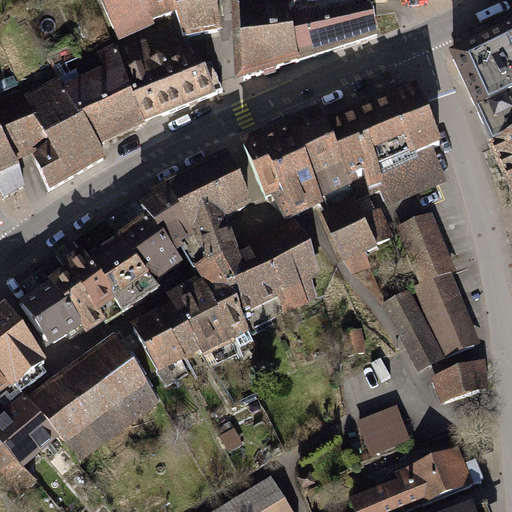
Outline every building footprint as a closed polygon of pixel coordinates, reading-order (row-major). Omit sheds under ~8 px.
[(91,0),(112,43),(164,21),(176,45),(216,29),(206,0),(91,0)] [(322,6),(321,0),(239,0),(229,47),(244,87),(374,43),(367,4),(322,6)] [(511,35),(449,65),(511,226),(511,35)] [(217,95),(196,44),(157,59),(148,38),(96,55),(100,66),(35,94),(31,85),(6,96),(0,83),(0,178),(29,163),(43,191),(105,161),(100,152),(146,132),(143,127),(217,95)] [(453,181),(418,88),(396,97),(319,130),(311,117),(230,155),(260,210),(275,203),(287,223),(362,183),(379,210),(453,181)] [(221,160),(145,200),(154,215),(181,261),(193,253),(234,227),(252,217),(221,160)] [(350,198),(315,213),(341,278),(392,247),(378,216),(363,224),(350,198)] [(154,215),(89,262),(121,306),(126,314),(189,271),(181,261),(154,215)] [(434,218),(397,232),(421,292),(454,279),(457,277),(434,218)] [(212,285),(129,335),(162,385),(251,336),(246,320),(282,304),(290,320),(327,302),(316,278),(325,274),(303,227),(247,252),(234,227),(193,253),(212,285)] [(59,277),(14,309),(50,356),(121,306),(89,262),(80,250),(52,269),(59,277)] [(421,292),(415,294),(442,365),(482,350),(454,279),(421,292)] [(407,296),(381,309),(417,379),(442,365),(407,296)] [(0,408),(46,367),(0,318),(0,408)] [(362,333),(340,337),(344,362),(366,358),(362,333)] [(164,405),(113,338),(0,420),(0,439),(6,446),(0,450),(0,479),(20,504),(36,489),(24,470),(60,443),(81,465),(164,405)] [(328,343),(292,357),(304,390),(340,376),(328,343)] [(484,367),(435,380),(443,408),(492,395),(484,367)] [(400,408),(359,421),(371,461),(412,449),(400,408)] [(399,486),(349,507),(351,511),(431,511),(476,493),(460,455),(397,481),(399,486)] [(291,511),(272,480),(219,511),(291,511)]
